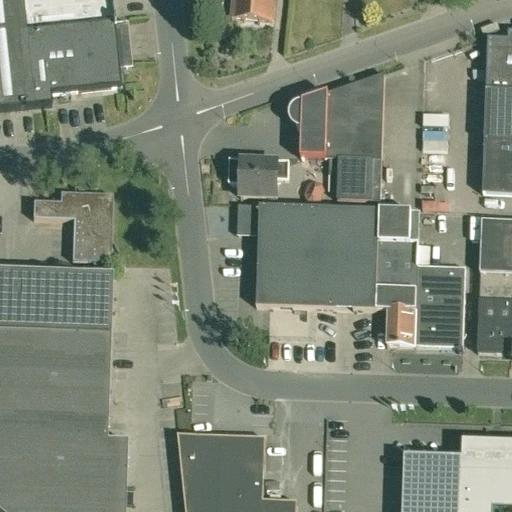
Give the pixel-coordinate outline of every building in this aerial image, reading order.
[(111,0),(0,0),(0,114),(32,111),(52,109),(51,98),(56,98),(101,93),(121,91),(118,63),(126,62),(124,45),(116,46),(111,0)] [(274,0),(235,0),(233,20),(273,23),(274,0)] [(509,43),(489,42),(484,198),(511,199),(511,35),(509,35),(509,43)] [(299,132),(301,133),(302,133),(302,161),(330,162),(330,178),(339,178),(338,203),(381,205),(385,78),(304,106),(303,106),(301,106),(299,107),(297,108),(295,109),(294,110),(292,112),(291,114),(290,116),(290,118),(290,120),(290,122),(290,124),(291,126),(297,131),(299,132)] [(278,184),(289,184),(289,166),(230,164),(229,188),(241,188),(241,201),(268,202),(267,210),(276,210),(276,202),(277,202),(278,184)] [(308,189),(304,200),(307,205),(313,208),(319,206),(323,195),(321,190),(314,187),(308,189)] [(110,266),(112,198),(73,196),(73,206),(32,204),(31,221),(72,223),(70,264),(110,266)] [(257,312),(377,315),(380,213),(238,209),(238,240),(259,240),(257,312)] [(387,350),(416,351),(419,271),(419,247),(411,246),(411,214),(380,213),(377,315),(388,315),(387,350)] [(511,225),(483,224),(481,276),(511,277),(511,225)] [(465,353),(465,337),(467,272),(419,271),(416,351),(465,353)] [(0,511),(123,511),(126,445),(106,445),(111,277),(70,276),(3,274),(0,274),(0,511)] [(511,277),(481,276),(479,356),(511,357),(511,277)] [(297,511),(298,505),(264,504),(266,442),(178,440),(186,511),(297,511)] [(511,511),(511,452),(476,451),(476,464),(407,461),(404,511),(511,511)]
